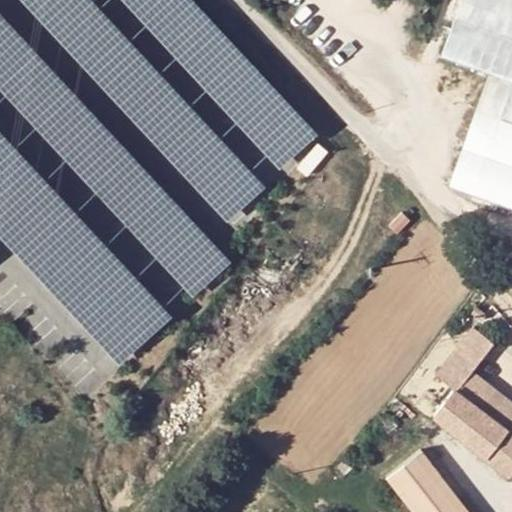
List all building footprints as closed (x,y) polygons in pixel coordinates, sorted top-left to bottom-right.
[(449,186),(511,207),(511,0),(462,0),(443,57),(489,73),(449,186)] [(317,143),(297,168),(306,175),(326,151),(317,143)] [(408,220),(400,212),(388,225),(396,232),(408,220)] [(435,376),(452,389),(464,374),(466,375),(489,347),(471,333),(435,376)] [(452,389),(431,415),(511,479),(511,477),(511,412),(466,375),(464,374),(452,389)] [(465,511),(422,450),(386,475),(412,511),(465,511)]
